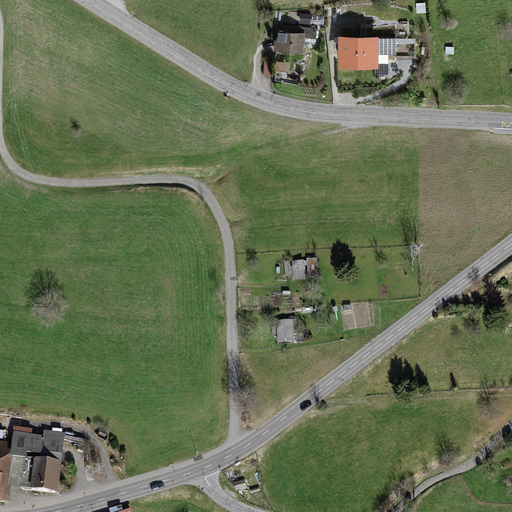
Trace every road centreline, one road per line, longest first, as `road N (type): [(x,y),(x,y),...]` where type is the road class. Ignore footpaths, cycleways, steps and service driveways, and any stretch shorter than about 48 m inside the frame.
road 1 (unclassified): [(0,147),(9,163),(43,181),(177,180),(209,196),(229,255),(241,450)]
road 2 (tertiary): [(511,120),(283,105),(226,83),(90,0)]
road 3 (secondary): [(511,244),(241,450)]
road 4 (secondary): [(202,469),(60,511)]
road 5 (residential): [(399,511),(511,426)]
